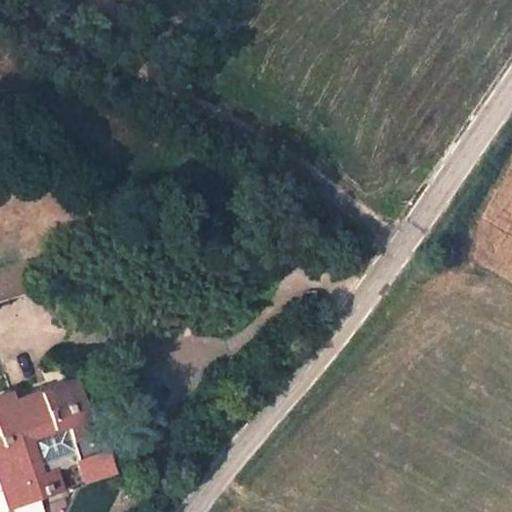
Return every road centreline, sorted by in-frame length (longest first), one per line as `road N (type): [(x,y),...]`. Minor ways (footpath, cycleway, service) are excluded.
road 1 (unclassified): [(511,87),(409,234),(182,511)]
road 2 (track): [(45,0),(129,62),(409,234)]
